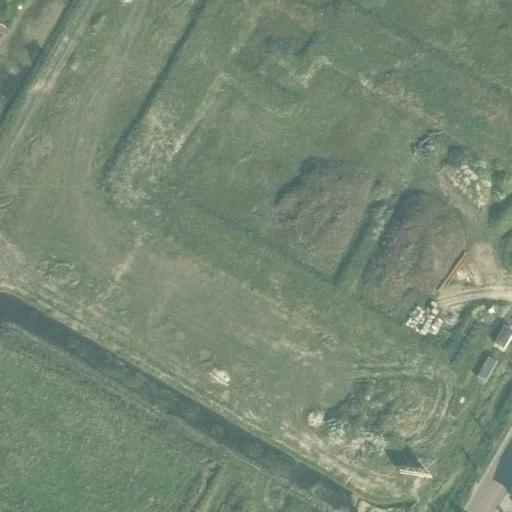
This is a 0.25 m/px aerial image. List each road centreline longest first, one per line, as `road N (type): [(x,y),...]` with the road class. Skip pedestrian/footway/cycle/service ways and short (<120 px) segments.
road 1 (residential): [(511,270),(447,377),(119,180),(229,0)]
road 2 (residential): [(511,119),(313,0)]
